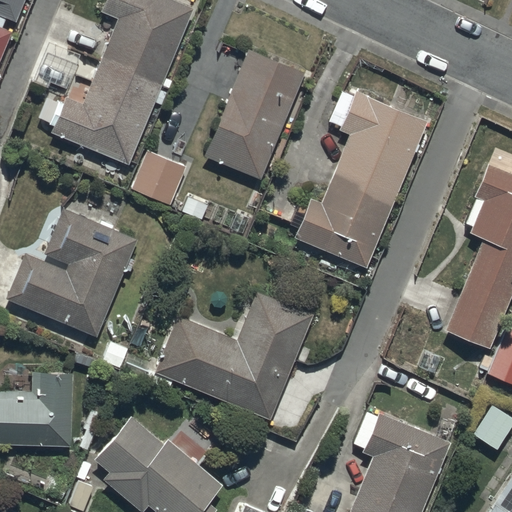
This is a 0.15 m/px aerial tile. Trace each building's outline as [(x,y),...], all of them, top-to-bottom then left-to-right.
[(22,0),(0,0),(0,53),(7,35),(0,32),(4,22),(13,25),(22,0)] [(65,100),(50,134),(126,167),(193,13),(162,0),(105,0),(99,15),(115,22),(79,107),(65,100)] [(306,77),(247,52),(202,158),(259,182),(286,118),(288,119),(306,77)] [(365,271),(424,124),(353,96),(337,134),(347,138),(320,205),(308,201),(292,242),(365,271)] [(183,168),(145,153),(130,191),(169,206),(183,168)] [(487,353),(511,291),(511,179),(485,169),(462,227),(469,229),(466,236),(480,241),(442,335),(487,353)] [(21,257),(3,301),(94,339),(122,271),(129,274),(134,262),(128,259),(135,242),(60,212),(42,256),(67,267),(64,275),(21,257)] [(177,318),(153,375),(267,422),(311,318),(254,294),(234,342),(177,318)] [(511,386),(511,331),(503,329),(486,377),(511,386)] [(0,392),(0,446),(69,448),(71,375),(30,374),(30,394),(0,392)] [(139,393),(126,408),(148,428),(161,414),(139,393)] [(418,511),(445,443),(376,417),(375,420),(364,415),(352,445),(363,450),(361,456),(370,459),(349,511),(418,511)] [(161,446),(129,419),(93,461),(108,474),(101,482),(135,511),(142,511),(146,508),(149,511),(213,511),(214,511),(206,505),(220,488),(165,441),(161,446)] [(511,511),(511,474),(486,511),(511,511)] [(266,511),(244,503),(240,511),(266,511)]
